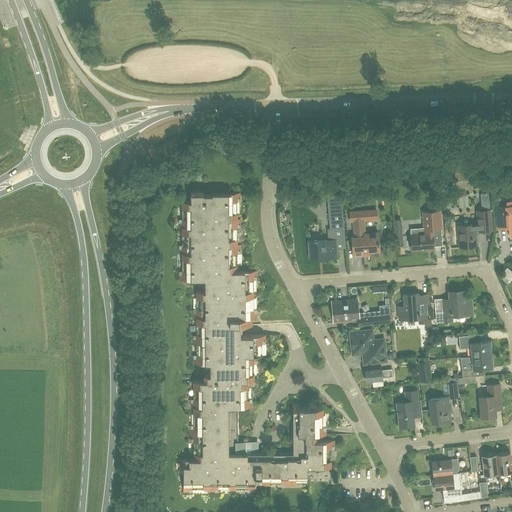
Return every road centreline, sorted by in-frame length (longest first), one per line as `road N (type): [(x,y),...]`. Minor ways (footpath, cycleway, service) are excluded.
road 1 (secondary): [(107,511),(113,368),(85,178)]
road 2 (secondary): [(63,185),(85,297),(82,511)]
road 3 (residential): [(511,335),(487,273),(478,269),(294,293)]
road 4 (tertiary): [(511,98),(275,105)]
road 5 (residential): [(294,293),(266,233),(275,105)]
road 6 (residential): [(382,452),(294,293)]
road 7 (secondary): [(10,0),(48,130)]
road 8 (secondary): [(71,125),(25,0)]
road 9 (residential): [(382,452),(511,430)]
